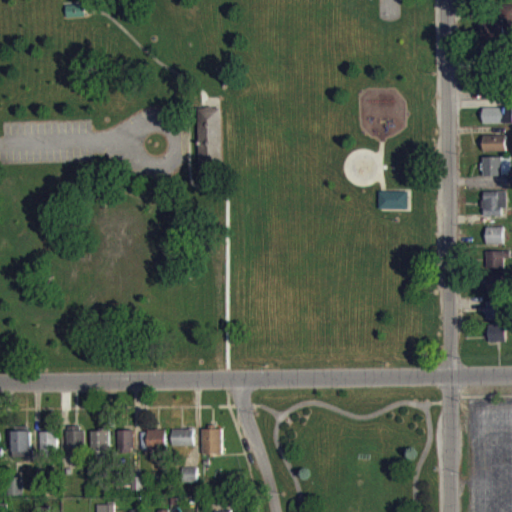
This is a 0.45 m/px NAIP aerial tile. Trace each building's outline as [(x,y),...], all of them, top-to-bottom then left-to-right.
[(64,2),(88,0),(89,14),(64,16),(64,2)] [(68,13),(68,25),(86,25),(86,12),(68,13)] [(511,12),(509,13),(509,27),(481,27),(481,46),(511,45),(511,12)] [(199,94),(222,94),(222,175),(199,175),(199,94)] [(511,115),(484,116),(484,132),(511,131),(511,115)] [(507,143),(484,144),(484,160),(507,159),(507,143)] [(511,165),(484,165),(484,184),(511,183),(511,165)] [(378,190),(382,190),(407,189),(408,207),(378,207),(378,190)] [(379,200),(379,217),(409,217),(408,199),(379,200)] [(507,217),(507,200),(484,200),(485,224),(503,224),(503,217),(507,217)] [(504,252),(504,235),(487,235),(487,252),(504,252)] [(511,259),(487,259),(487,277),(506,277),(505,266),(511,266),(511,259)] [(506,281),(489,282),(490,303),(508,302),(506,281)] [(506,327),(506,310),(487,309),(487,327),(506,327)] [(508,350),(508,333),(490,333),(491,350),(508,350)] [(168,437),(145,437),(144,457),(167,457),(168,437)] [(196,454),(195,437),(173,437),(174,454),(196,454)] [(223,437),(203,438),(204,462),(224,462),(223,437)] [(92,438),(92,461),(111,461),(110,438),(92,438)] [(119,461),(135,461),(135,438),(119,439),(119,461)] [(15,439),(14,466),(33,466),(34,439),(15,439)] [(42,440),(42,459),(59,459),(58,440),(42,440)] [(199,490),(198,476),(182,476),(183,490),(199,490)] [(10,503),(25,504),(25,486),(10,486),(10,503)] [(0,511),(0,502),(8,502),(8,511),(0,511)] [(98,511),(98,503),(115,503),(115,511),(98,511)]
